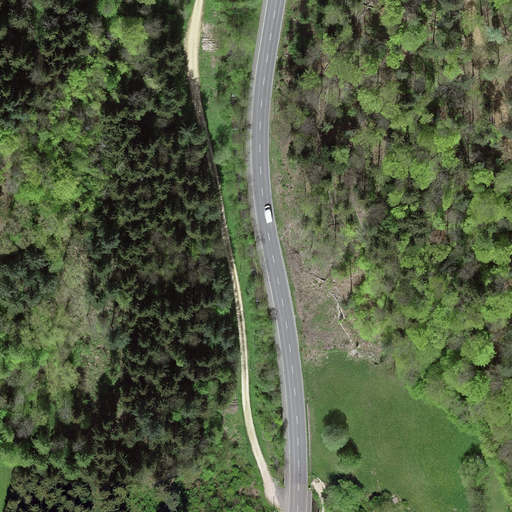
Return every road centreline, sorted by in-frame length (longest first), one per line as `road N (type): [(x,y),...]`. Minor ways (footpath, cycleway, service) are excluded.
road 1 (track): [(298,511),(268,482),(253,441),(241,316),(194,95),(200,0)]
road 2 (tertiary): [(298,511),(290,364),(258,160),(276,0)]
